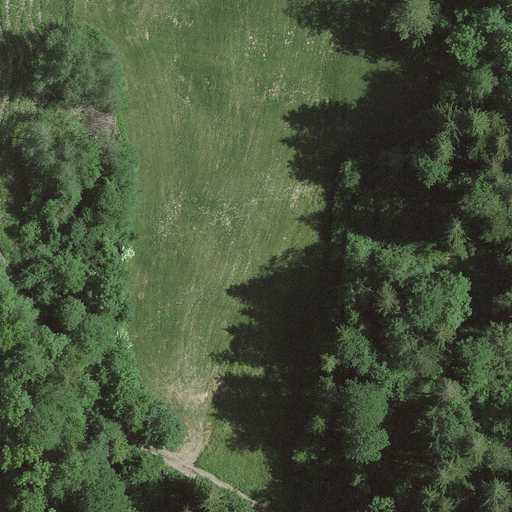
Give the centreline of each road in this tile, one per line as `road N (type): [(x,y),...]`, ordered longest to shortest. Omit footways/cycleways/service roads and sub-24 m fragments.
road 1 (track): [(289,506),(282,458),(289,411),(376,0)]
road 2 (track): [(0,265),(120,429),(258,511)]
